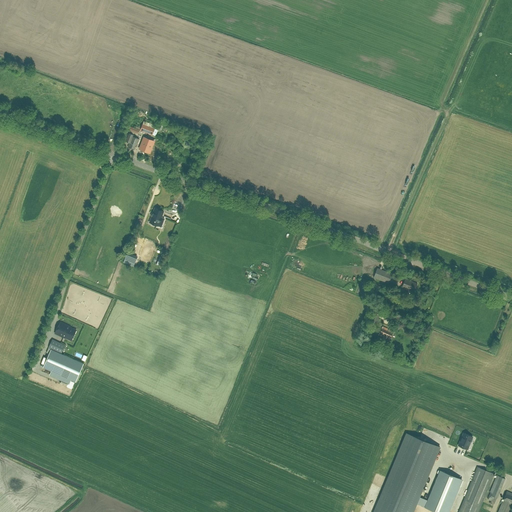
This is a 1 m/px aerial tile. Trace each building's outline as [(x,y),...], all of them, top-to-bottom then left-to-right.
[(142,124),(140,131),(155,136),(158,130),(142,124)] [(133,135),(129,134),(126,142),(130,143),(128,147),(134,149),(136,145),(137,146),(139,139),(132,137),(133,135)] [(145,138),(141,149),(151,153),(155,141),(145,138)] [(149,223),(152,224),(152,225),(152,226),(154,226),(155,226),(155,225),(158,226),(159,223),(162,224),(164,219),(161,218),(163,211),(154,208),(153,214),(152,213),(151,216),(152,216),(149,223)] [(392,274),(378,268),(374,277),(388,283),(392,274)] [(417,283),(405,279),(402,287),(414,291),(417,283)] [(380,315),(374,312),(370,321),(376,324),(380,315)] [(71,327),(61,322),(55,334),(65,339),(66,338),(72,341),(76,331),(70,328),(71,327)] [(387,329),(382,327),(379,334),(384,336),(384,335),(386,336),(385,337),(389,339),(393,331),(389,329),(388,330),(387,330),(387,329)] [(65,345),(52,339),(47,352),(49,353),(43,368),(75,382),(84,364),(61,353),(65,345)] [(440,447),(406,432),(373,511),(413,511),(417,504),(425,507),(428,500),(420,497),(440,447)] [(463,432),(458,445),(467,448),(472,436),(463,432)] [(477,511),(493,473),(478,467),(460,511),(477,511)] [(425,507),(436,511),(448,511),(462,479),(440,470),(428,500),(425,507)] [(505,479),(496,475),(489,492),(490,492),(487,499),(495,502),(496,498),(497,498),(505,479)] [(511,493),(507,491),(503,501),(498,511),(510,511),(511,508),(511,493)]
